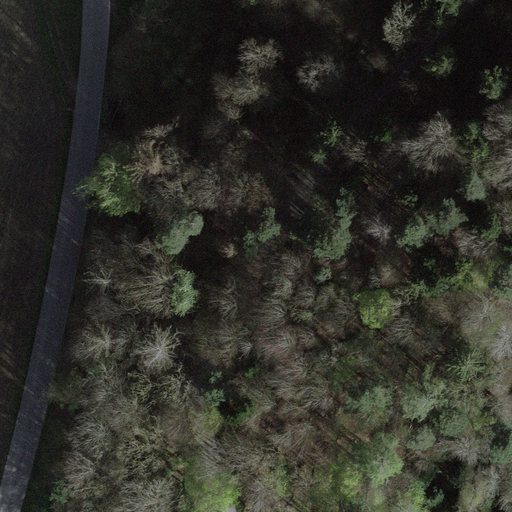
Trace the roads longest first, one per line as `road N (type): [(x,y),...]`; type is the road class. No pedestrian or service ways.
road 1 (track): [(467,0),(381,86),(249,272),(201,392),(203,446),(223,511)]
road 2 (residential): [(93,0),(72,223),(6,511)]
